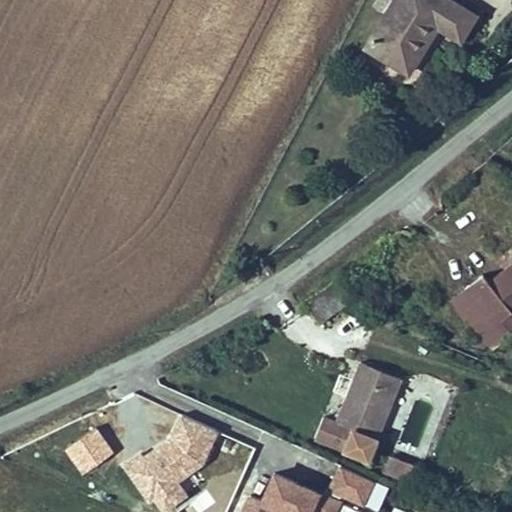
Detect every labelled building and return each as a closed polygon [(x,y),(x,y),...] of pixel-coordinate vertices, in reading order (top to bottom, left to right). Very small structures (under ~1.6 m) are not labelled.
[(464,38),(476,16),(448,0),(398,0),(371,45),(414,69),(441,26),(464,38)] [(511,264),(489,282),(485,277),(452,301),(489,349),(511,330),(511,264)] [(356,306),(362,292),(349,275),(341,282),(326,293),(356,306)] [(354,310),(356,306),(326,293),(302,307),(328,325),(354,310)] [(277,405),(304,344),(287,337),(261,398),(264,400),(277,405)] [(321,423),(346,362),(304,344),(277,405),(321,423)] [(346,362),(321,423),(335,430),(360,369),(346,362)] [(313,444),(321,423),(277,405),(264,400),(256,420),(309,442),(313,444)] [(182,417),(173,438),(143,457),(140,453),(121,466),(147,505),(153,501),(160,511),(163,511),(188,496),(179,483),(206,465),(220,433),(182,417)] [(114,452),(98,429),(71,447),(87,470),(114,452)] [(381,443),(355,431),(344,455),(370,467),(381,443)] [(418,467),(392,457),(385,476),(411,486),(418,467)] [(324,497),(273,475),(261,502),(250,497),(243,511),(338,511),(344,499),(364,508),(375,485),(337,468),(324,497)]
